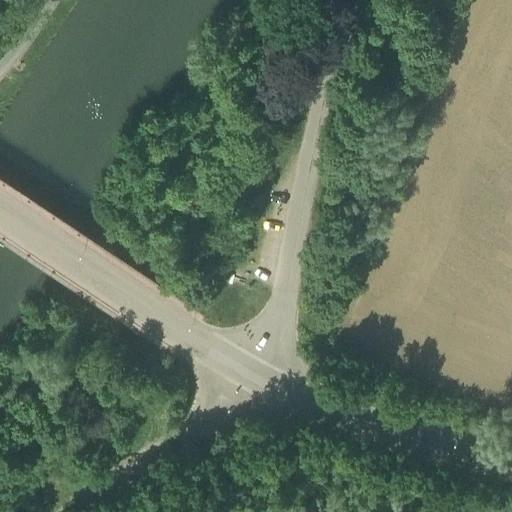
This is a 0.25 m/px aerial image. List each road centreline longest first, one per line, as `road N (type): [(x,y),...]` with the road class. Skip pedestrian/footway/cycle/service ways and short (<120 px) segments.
road 1 (unclassified): [(266,372),(315,119),(350,0)]
road 2 (unclassified): [(0,195),(266,372)]
road 3 (unclassified): [(511,452),(325,402),(266,372)]
